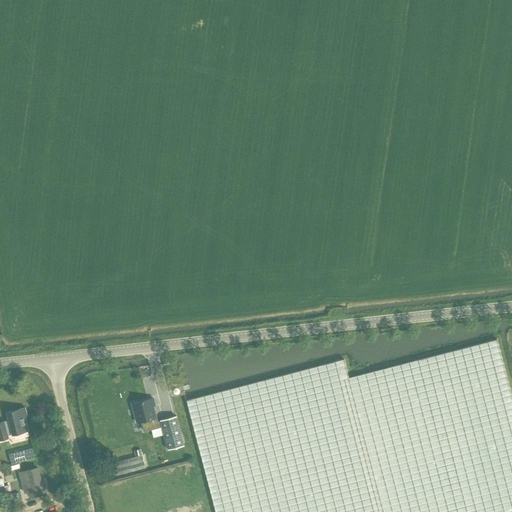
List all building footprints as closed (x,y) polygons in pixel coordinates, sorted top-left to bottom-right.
[(186,400),(215,511),(511,511),(511,399),(496,339),(348,378),(343,359),(186,400)] [(156,421),(152,405),(154,405),(153,398),(131,403),(136,422),(141,421),(144,431),(161,426),(160,420),(156,421)] [(24,415),(26,414),(24,408),(7,412),(9,421),(4,422),(4,421),(0,422),(0,439),(8,437),(7,434),(12,433),(12,434),(28,430),(24,415)] [(167,449),(183,445),(175,416),(160,420),(161,426),(167,449)] [(32,448),(8,454),(11,464),(35,458),(32,448)] [(116,475),(145,468),(142,455),(113,462),(116,475)] [(43,484),(41,484),(37,468),(25,471),(19,472),(24,492),(28,491),(30,497),(45,493),(43,484)]
